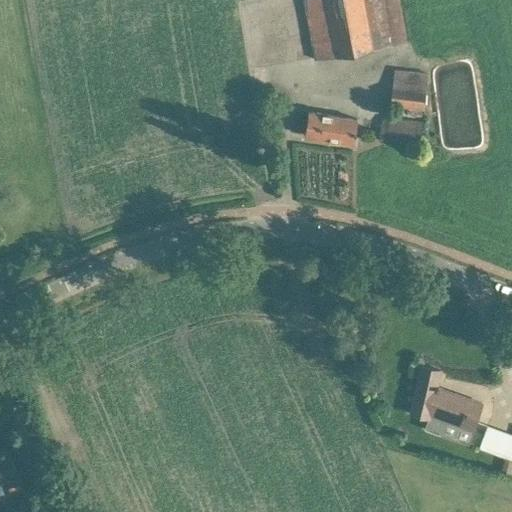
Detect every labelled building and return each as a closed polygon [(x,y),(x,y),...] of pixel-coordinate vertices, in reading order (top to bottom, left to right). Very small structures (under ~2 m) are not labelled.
[(398,0),(303,0),(315,61),(407,43),(398,0)] [(427,74),(395,70),(390,106),(422,110),(427,74)] [(308,111),(307,116),(304,135),(354,143),(357,119),(308,111)] [(422,123),(382,118),(380,137),(420,142),(422,123)] [(421,366),(416,385),(410,413),(430,417),(430,415),(472,430),(482,403),(455,393),(453,397),(441,394),(443,389),(439,388),(440,385),(437,384),(440,370),(439,370),(438,375),(421,371),(422,366),(421,366)] [(21,481),(8,447),(0,449),(0,481),(2,481),(5,487),(21,481)] [(45,511),(35,484),(22,489),(31,511),(45,511)]
